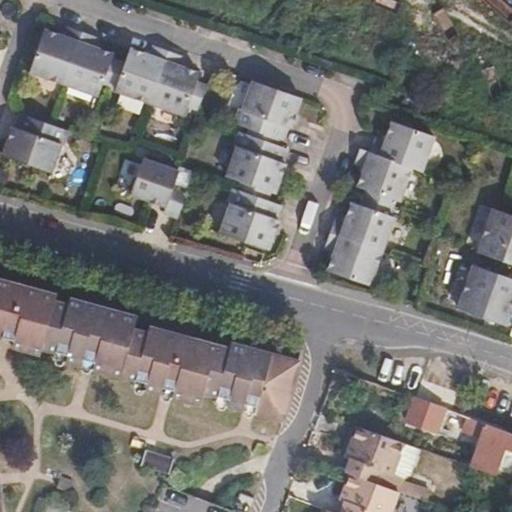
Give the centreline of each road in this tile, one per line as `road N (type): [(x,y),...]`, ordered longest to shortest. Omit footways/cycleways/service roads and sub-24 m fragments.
road 1 (residential): [(283,295),(340,122),(328,94),(76,0)]
road 2 (unclassified): [(0,212),(283,295)]
road 3 (residential): [(334,312),(262,511)]
road 4 (unclassified): [(334,312),(509,362)]
